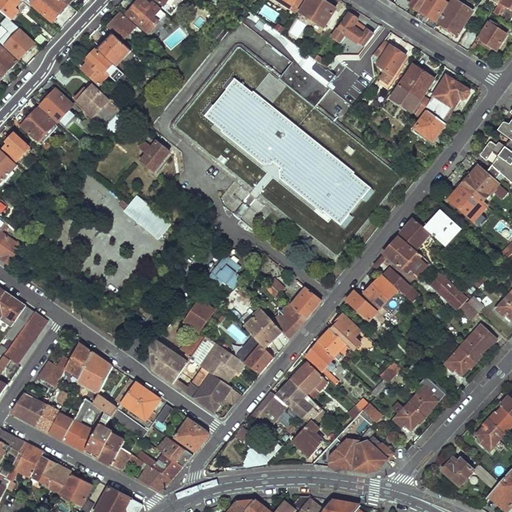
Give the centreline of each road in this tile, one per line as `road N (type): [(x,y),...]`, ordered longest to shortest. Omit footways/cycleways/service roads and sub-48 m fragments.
road 1 (residential): [(124,359),(214,244),(228,237),(270,247),(333,301)]
road 2 (residential): [(333,301),(501,85)]
road 3 (tertiary): [(400,492),(312,477),(196,491)]
road 4 (residential): [(166,510),(0,416)]
road 5 (residential): [(400,492),(418,460),(511,357)]
road 6 (residential): [(224,432),(333,301)]
road 7 (residential): [(365,0),(501,85)]
road 8 (residential): [(102,0),(0,117)]
road 9 (residential): [(124,359),(224,432)]
